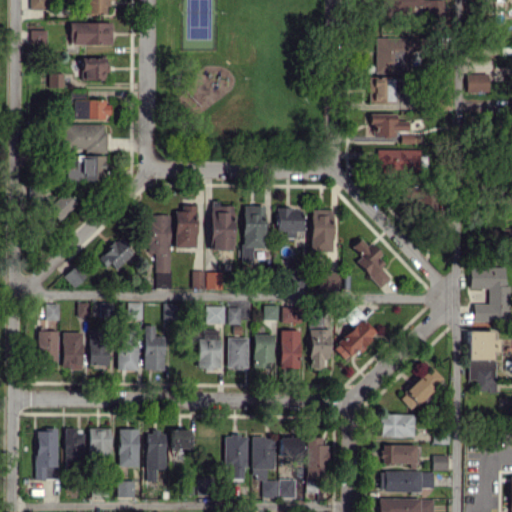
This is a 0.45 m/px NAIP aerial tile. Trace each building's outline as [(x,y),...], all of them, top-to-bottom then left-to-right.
[(27,0),(28,9),(46,8),(45,0),(27,0)] [(106,0),(83,0),(83,13),(107,13),(106,0)] [(110,44),(110,22),(67,21),(66,43),(110,44)] [(45,29),(28,29),(28,44),(45,44),(45,29)] [(408,51),(415,51),(415,36),(373,37),(373,71),(408,70),(408,51)] [(103,56),(78,57),(79,80),(104,79),(103,56)] [(61,73),(46,72),(46,87),(61,87),(61,73)] [(487,91),(486,72),(464,73),(465,91),(487,91)] [(367,103),(391,102),(391,76),(366,77),(367,103)] [(449,109),(450,93),(433,93),(433,109),(449,109)] [(70,118),(108,117),(107,99),(70,100),(70,118)] [(394,112),(370,113),(370,136),(394,136),(394,131),(406,130),(406,120),(394,120),(394,112)] [(103,123),(64,124),(64,152),(104,151),(103,123)] [(398,142),(411,142),(411,133),(398,133),(398,142)] [(374,171),(417,172),(417,149),(375,148),(374,171)] [(102,155),(73,154),(72,166),(65,166),(65,179),(102,180),(102,155)] [(42,208),(54,221),(74,203),(63,190),(42,208)] [(231,249),(231,203),(208,203),(207,249),(231,249)] [(239,260),(250,261),(250,247),(262,247),(262,205),(240,204),(239,260)] [(300,231),(299,205),(273,206),(274,230),(283,230),(283,237),(293,237),(293,231),(300,231)] [(194,206),(172,206),(172,246),(194,246),(194,206)] [(329,208),(308,208),(309,249),(330,249),(329,208)] [(167,213),(143,214),(143,255),(152,255),(153,285),(168,285),(167,213)] [(353,260),(378,287),(388,277),(379,267),(384,262),(360,236),(349,245),(359,255),(353,260)] [(132,251),(118,237),(98,255),(111,270),(132,251)] [(502,266),(468,266),(468,288),(486,288),(486,303),(471,303),(471,319),(507,319),(507,285),(502,285),(502,266)] [(202,270),(190,269),(189,288),(202,289),(202,270)] [(219,289),(219,271),(203,271),(203,289),(219,289)] [(317,272),(318,290),(337,290),(337,271),(317,272)] [(85,301),(75,302),(76,316),(85,316),(85,301)] [(97,316),(111,316),(110,301),(97,301),(97,316)] [(56,319),(56,303),(43,302),(42,319),(56,319)] [(140,302),(124,302),(124,318),(139,318),(140,302)] [(160,319),(176,318),(176,302),(160,303),(160,319)] [(275,304),(260,304),(260,318),(275,318),(275,304)] [(222,305),(203,305),(202,322),(222,323),(222,305)] [(279,321),(298,321),(298,306),(280,305),(279,321)] [(362,317),(353,305),(341,315),(349,326),(362,317)] [(237,323),(238,306),(225,306),(225,323),(237,323)] [(343,360),(354,347),(357,350),(374,332),(359,318),(331,348),(343,360)] [(142,368),(161,368),(161,335),(152,335),(152,324),(141,324),(142,368)] [(136,369),(135,327),(114,327),(115,369),(136,369)] [(217,367),(217,328),(200,328),(200,339),(195,339),(195,366),(217,367)] [(327,358),(326,328),(306,329),(307,368),(321,367),(321,358),(327,358)] [(54,368),(55,330),(36,329),(35,367),(54,368)] [(86,365),(105,365),(105,329),(86,329),(86,365)] [(297,329),(277,329),(277,368),(297,369),(297,329)] [(490,330),(465,330),(465,359),(490,358),(490,351),(495,351),(495,338),(490,338),(490,330)] [(58,368),(79,368),(80,331),(59,331),(58,368)] [(271,333),(251,332),(250,367),(270,367),(271,333)] [(245,337),(225,336),(224,367),(245,368),(245,337)] [(466,378),(474,379),(474,391),(493,391),(493,361),(466,360),(466,378)] [(408,409),(441,379),(429,365),(396,396),(408,409)] [(411,413),(378,413),(378,436),(411,436),(411,413)] [(55,428),(33,427),(33,478),(54,478),(55,428)] [(62,461),(81,460),(81,427),(62,427),(62,461)] [(107,427),(86,427),(86,456),(100,455),(100,461),(108,461),(107,427)] [(115,465),(135,466),(136,428),(116,427),(115,465)] [(187,448),(188,429),(168,428),(168,447),(187,448)] [(162,431),(143,431),(143,480),(154,480),(154,469),(163,469),(162,431)] [(222,478),(240,478),(241,467),(244,467),(245,435),(223,434),(222,478)] [(259,478),(259,496),(273,496),(273,480),(264,480),(264,468),(272,468),(273,437),(249,436),(248,478),(259,478)] [(298,456),(299,437),(277,436),(276,455),(298,456)] [(324,436),(305,436),(303,490),(314,491),(314,476),(323,476),(324,436)] [(414,443),(378,444),(378,463),(414,463),(414,443)] [(430,469),(446,469),(446,454),(430,454),(430,469)] [(419,491),(419,487),(430,487),(431,470),(376,470),(376,479),(382,479),(381,491),(419,491)] [(210,494),(210,476),(194,476),(195,494),(210,494)] [(292,478),(275,478),(276,497),(292,497),(292,478)] [(132,480),(115,479),(115,496),(132,496),(132,480)] [(430,511),(431,498),(376,497),(376,511),(430,511)]
